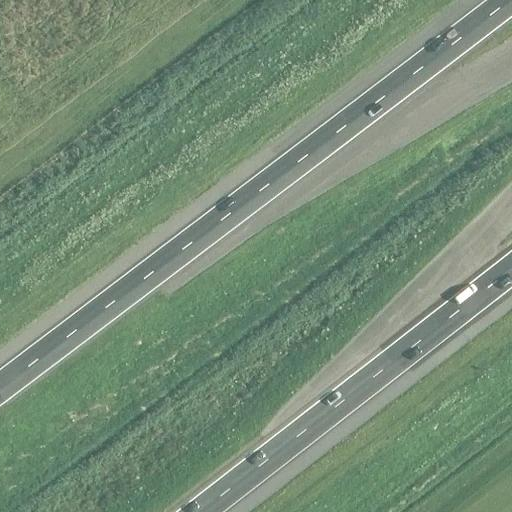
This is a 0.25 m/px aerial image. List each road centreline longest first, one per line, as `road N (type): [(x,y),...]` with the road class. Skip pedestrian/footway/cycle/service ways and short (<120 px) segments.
road 1 (motorway): [(508,0),(0,386)]
road 2 (motorway): [(201,511),(511,269)]
